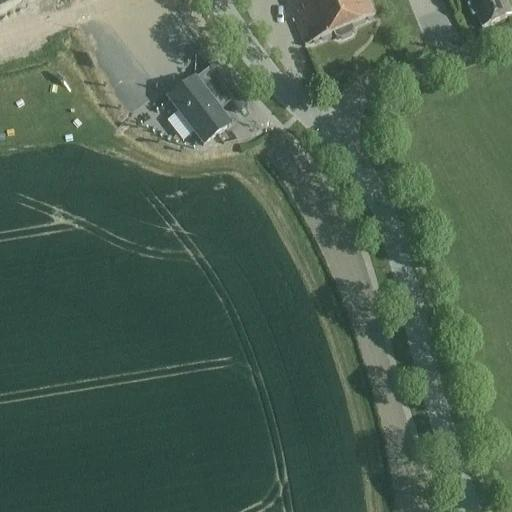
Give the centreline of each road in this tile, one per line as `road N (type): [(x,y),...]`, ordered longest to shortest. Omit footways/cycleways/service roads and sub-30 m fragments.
road 1 (tertiary): [(468,511),(384,212),(357,166),(320,127)]
road 2 (residential): [(320,127),(364,90),(511,35)]
road 3 (tertiary): [(320,127),(256,59),(220,0)]
